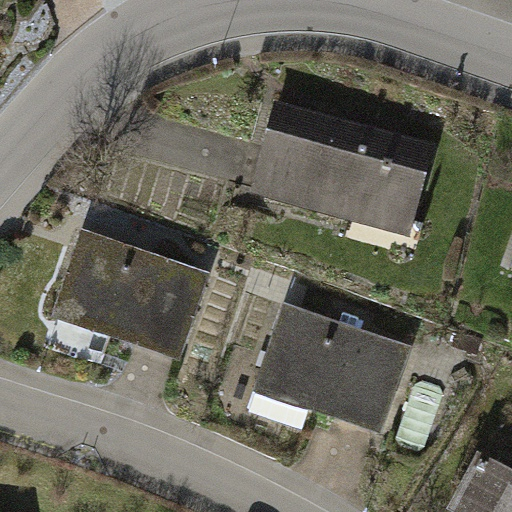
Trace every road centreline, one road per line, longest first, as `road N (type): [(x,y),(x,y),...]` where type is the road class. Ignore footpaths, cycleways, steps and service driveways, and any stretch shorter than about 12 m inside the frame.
road 1 (residential): [(511,56),(401,16),(303,0),(206,12),(113,50),(0,163)]
road 2 (residential): [(289,511),(0,401)]
